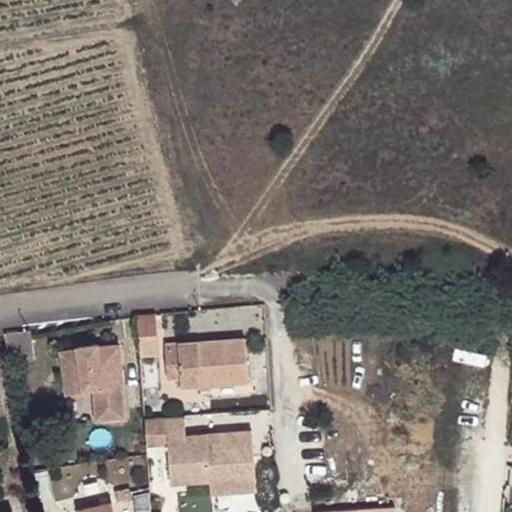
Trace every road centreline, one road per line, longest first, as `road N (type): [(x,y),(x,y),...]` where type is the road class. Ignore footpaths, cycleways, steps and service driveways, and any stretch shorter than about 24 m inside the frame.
road 1 (track): [(203,291),(239,246),(320,225),(417,225),(478,239),(511,257)]
road 2 (residential): [(0,317),(203,291)]
